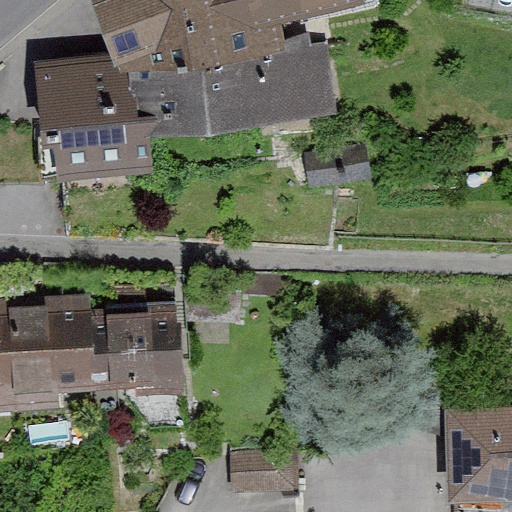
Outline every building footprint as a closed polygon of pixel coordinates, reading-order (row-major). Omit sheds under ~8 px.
[(374,0),(102,0),(124,60),(155,162),(348,127),(330,25),(377,10),(374,0)] [(155,162),(124,60),(37,74),(61,172),(155,162)] [(175,316),(105,320),(109,380),(141,378),(141,389),(180,387),(175,316)] [(105,320),(0,327),(0,404),(62,400),(60,383),(109,380),(105,320)] [(511,406),(443,408),(449,504),(511,503),(511,406)] [(297,487),(296,450),(231,452),(231,489),(297,487)]
